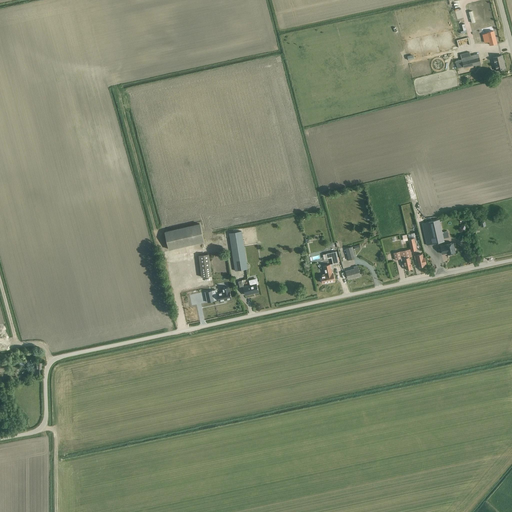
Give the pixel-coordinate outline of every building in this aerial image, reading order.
[(462,60),(456,61),(458,68),(464,67),(464,68),(481,63),(478,54),(470,56),(469,53),(460,55),(462,60)] [(496,70),(500,69),(505,68),(502,55),(493,57),(496,70)] [(426,223),(422,224),(427,245),(444,241),(439,220),(435,221),(435,218),(425,220),(426,223)] [(165,232),(169,249),(204,242),(200,224),(165,232)] [(248,269),(242,231),(229,233),(236,271),(248,269)] [(414,238),(408,239),(410,249),(411,251),(417,250),(414,238)] [(456,252),(453,243),(445,244),(445,245),(440,246),(442,254),(449,252),(450,254),(456,252)] [(356,258),(353,247),(346,249),(349,260),(356,258)] [(400,251),(394,253),(396,260),(401,258),(402,261),(403,266),(405,266),(406,270),(412,269),(411,264),(409,257),(412,256),(411,251),(410,249),(400,251)] [(337,251),(326,254),(327,259),(332,258),(333,264),(339,263),(337,251)] [(199,255),(202,277),(212,276),(209,254),(199,255)] [(415,256),(416,261),(418,260),(419,267),(420,267),(421,268),(423,268),(423,267),(423,266),(425,266),(424,264),(426,264),(425,257),(423,258),(422,254),(415,256)] [(333,272),(331,264),(323,266),(325,274),(321,275),(322,277),(320,277),(321,282),(322,282),(323,283),(327,282),(328,283),(335,281),(333,272)] [(346,271),(347,274),(348,279),(360,276),(358,266),(354,267),(355,269),(346,271)] [(244,287),(243,287),(245,295),(253,293),(253,292),(258,291),(257,284),(258,284),(257,279),(250,281),(251,285),(244,287)] [(210,281),(198,284),(199,292),(212,290),(210,281)] [(212,290),(205,292),(208,302),(215,301),(214,300),(219,299),(219,301),(227,300),(226,299),(232,298),(230,290),(230,291),(229,287),(226,287),(225,287),(223,288),(224,292),(217,293),(218,294),(213,295),(212,290)] [(42,360),(36,360),(33,360),(33,363),(36,363),(36,369),(33,369),(33,376),(41,376),(42,376),(42,360)]
